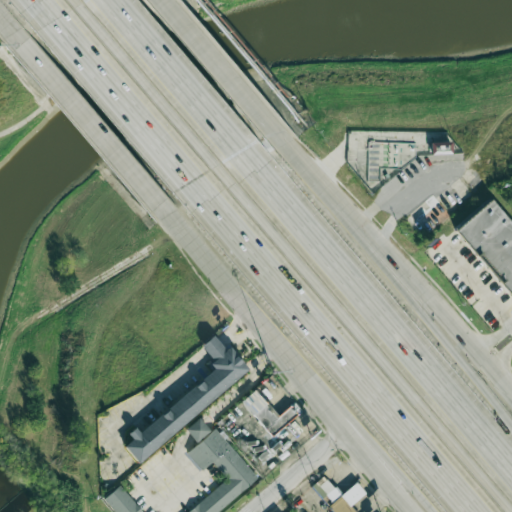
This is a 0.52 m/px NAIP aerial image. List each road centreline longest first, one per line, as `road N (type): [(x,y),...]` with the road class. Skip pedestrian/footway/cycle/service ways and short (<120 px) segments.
road 1 (motorway): [(214,166),(505,511)]
road 2 (motorway): [(186,184),(463,511)]
road 3 (motorway): [(511,470),(236,150)]
road 4 (primary): [(160,202),(413,511)]
road 5 (motorway): [(511,418),(375,245)]
road 6 (motorway): [(76,5),(214,166)]
road 7 (motorway): [(53,20),(186,184)]
road 8 (primary): [(24,41),(160,202)]
road 9 (motorway): [(236,150),(105,0)]
road 10 (primary): [(275,131),(158,0)]
road 11 (motorway): [(319,394),(437,511)]
road 12 (primary): [(375,245),(275,131)]
road 13 (residential): [(250,511),(346,429)]
